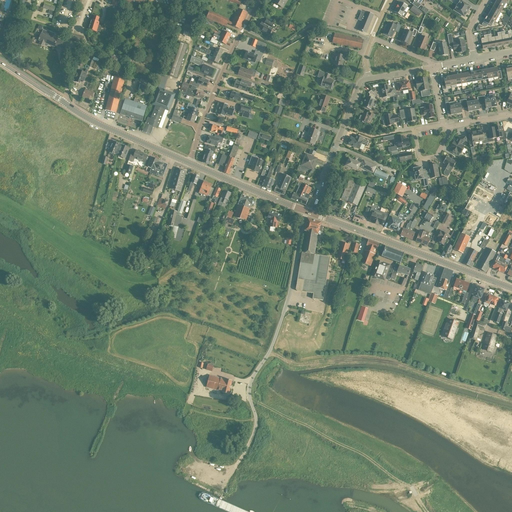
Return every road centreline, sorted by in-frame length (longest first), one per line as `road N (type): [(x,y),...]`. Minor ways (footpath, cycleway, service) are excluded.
road 1 (unclassified): [(233,467),(254,430),(251,380),(279,324),(306,211)]
road 2 (track): [(511,399),(385,360),(299,364),(269,352)]
road 3 (primary): [(190,164),(95,122),(0,60)]
road 4 (primary): [(511,289),(320,216)]
road 5 (track): [(417,496),(356,450),(250,399)]
road 6 (unclassified): [(190,164),(213,89),(261,0)]
road 7 (track): [(148,283),(117,277),(0,198)]
road 8 (residential): [(320,216),(324,176),(360,83),(369,78)]
road 9 (primary): [(306,211),(190,164)]
